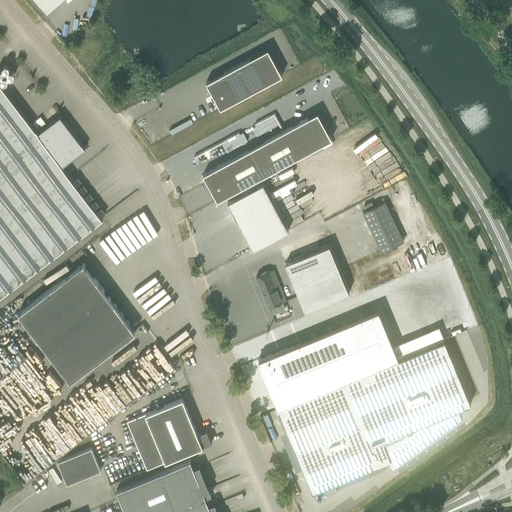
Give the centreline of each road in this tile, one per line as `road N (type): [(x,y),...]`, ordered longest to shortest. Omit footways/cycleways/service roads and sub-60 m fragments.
road 1 (unclassified): [(278,511),(147,172),(3,0)]
road 2 (primary): [(511,272),(442,148),(325,0)]
